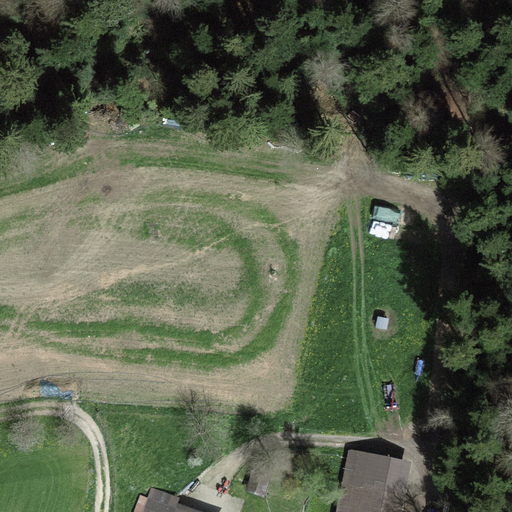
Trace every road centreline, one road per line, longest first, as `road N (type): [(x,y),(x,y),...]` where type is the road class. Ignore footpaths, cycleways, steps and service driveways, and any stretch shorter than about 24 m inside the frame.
road 1 (track): [(435,0),(469,170),(442,274),(428,453)]
road 2 (track): [(0,415),(52,406),(81,419),(100,447),(103,511)]
